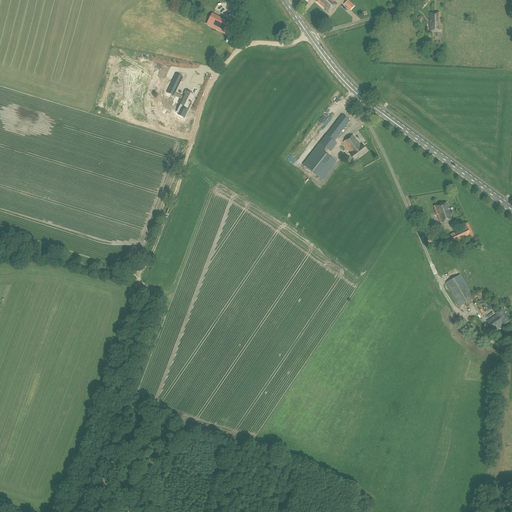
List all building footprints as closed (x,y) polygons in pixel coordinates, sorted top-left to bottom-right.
[(329,13),(338,5),(332,0),(318,0),(317,2),(329,13)] [(348,1),(345,3),(351,9),(354,6),(348,1)] [(430,30),(442,30),(442,24),(441,24),(441,12),(430,12),(430,30)] [(212,14),(207,24),(217,29),(219,25),(216,24),(219,17),(212,14)] [(233,25),(219,17),(216,24),(219,25),(217,29),(221,31),(222,28),(228,31),(228,30),(230,31),(233,25)] [(182,99),(180,104),(175,113),(184,118),(191,103),(190,103),(194,95),(193,96),(190,94),(188,99),(185,97),(175,93),(183,78),(176,74),(167,92),(181,99),(182,99)] [(188,76),(187,84),(200,84),(200,76),(188,76)] [(342,114),(317,146),(323,151),(332,140),(335,141),(350,121),(342,114)] [(355,160),(368,151),(363,145),(362,146),(353,135),(344,142),(352,153),(350,154),(355,160)] [(317,146),(303,164),(322,179),(336,162),(323,151),(317,146)] [(440,223),(452,220),(449,209),(450,209),(447,202),(434,206),(437,215),(438,215),(440,223)] [(475,236),(469,223),(464,225),(465,227),(447,236),(451,245),(469,236),(470,238),(475,236)] [(460,306),(474,298),(461,275),(446,283),(460,306)] [(484,290),(473,296),(483,315),(494,310),(484,290)] [(504,325),(511,321),(503,309),(496,313),(497,314),(487,321),(494,331),(504,324),(504,325)]
